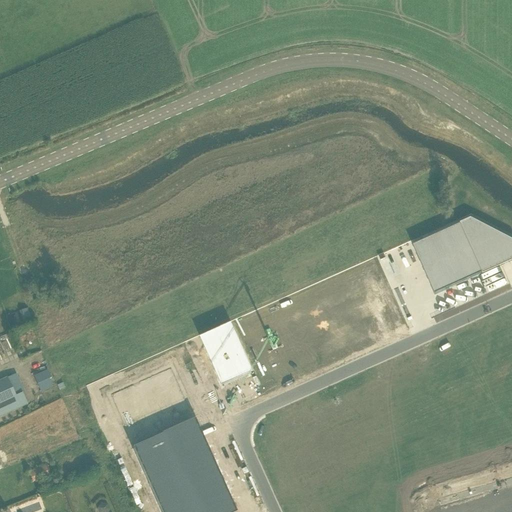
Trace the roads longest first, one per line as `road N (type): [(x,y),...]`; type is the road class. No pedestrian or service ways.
road 1 (secondary): [(0,182),(265,70),(308,61),(395,70),(511,140)]
road 2 (unclassified): [(275,511),(244,442),(243,421),(511,297)]
